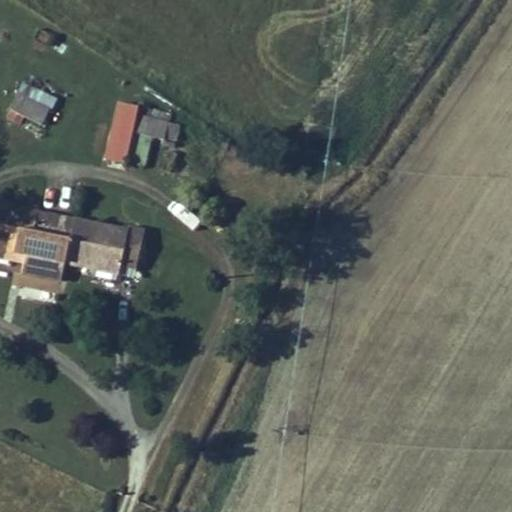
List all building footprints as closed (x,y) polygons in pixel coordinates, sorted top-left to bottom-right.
[(22,82),(10,112),(47,127),(59,96),(22,82)] [(126,166),(141,107),(119,102),(104,160),(126,166)] [(140,133),(177,144),(183,124),(146,113),(140,133)] [(122,279),(125,263),(132,225),(0,198),(0,258),(22,263),(20,274),(61,282),(64,268),(122,279)] [(132,225),(125,263),(140,265),(146,228),(132,225)]
